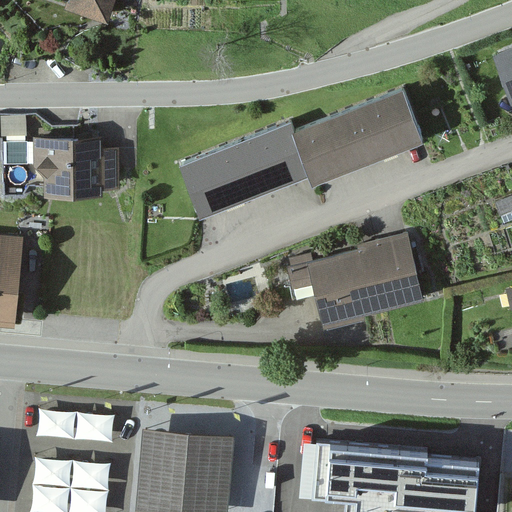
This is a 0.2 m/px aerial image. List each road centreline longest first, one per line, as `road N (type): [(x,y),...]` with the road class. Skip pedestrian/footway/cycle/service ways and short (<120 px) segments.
road 1 (residential): [(139,372),(152,296),(168,278),(511,145)]
road 2 (tertiary): [(139,372),(511,400)]
road 3 (residential): [(0,93),(251,90),(353,66)]
road 4 (residential): [(353,66),(511,14)]
road 5 (tertiary): [(0,359),(139,372)]
road 6 (residential): [(454,0),(366,45),(353,66)]
